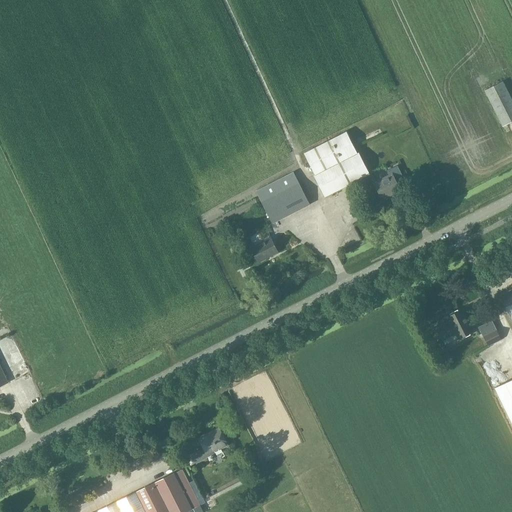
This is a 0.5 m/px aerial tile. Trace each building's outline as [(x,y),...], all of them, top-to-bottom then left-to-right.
[(484,91),(503,126),(511,121),(511,100),(502,82),(484,91)] [(370,174),(358,153),(357,153),(346,132),(304,154),(315,175),(314,176),(325,197),(370,174)] [(396,182),(403,178),(397,166),(387,171),(389,176),(374,184),(382,199),(400,189),(396,182)] [(272,224),(310,205),(293,172),(256,192),(260,199),(272,224)] [(258,262),(278,252),(271,238),(251,248),(258,262)] [(511,289),(499,296),(511,322),(511,289)] [(459,338),(472,331),(462,310),(448,317),(449,321),(436,327),(442,340),(456,333),(459,338)] [(496,330),(484,337),(488,346),(501,339),(496,330)] [(30,372),(11,334),(0,339),(0,386),(8,383),(30,372)] [(511,379),(494,388),(511,424),(511,379)] [(207,455),(227,445),(219,429),(199,439),(204,450),(189,458),(192,464),(208,456),(207,455)] [(188,511),(193,509),(200,506),(182,470),(97,511),(188,511)]
